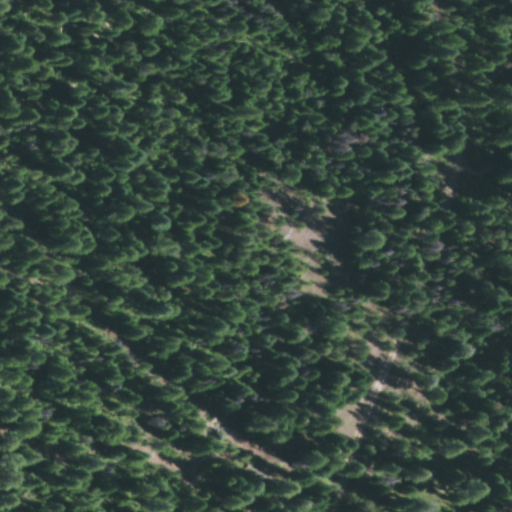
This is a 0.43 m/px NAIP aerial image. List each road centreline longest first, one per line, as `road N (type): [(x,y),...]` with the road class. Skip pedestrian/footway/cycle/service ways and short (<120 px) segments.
road 1 (track): [(405,0),(433,195),(373,398),(290,464),(288,511)]
road 2 (track): [(290,464),(0,185)]
road 3 (track): [(290,464),(117,488),(0,482)]
road 4 (track): [(296,0),(433,195)]
